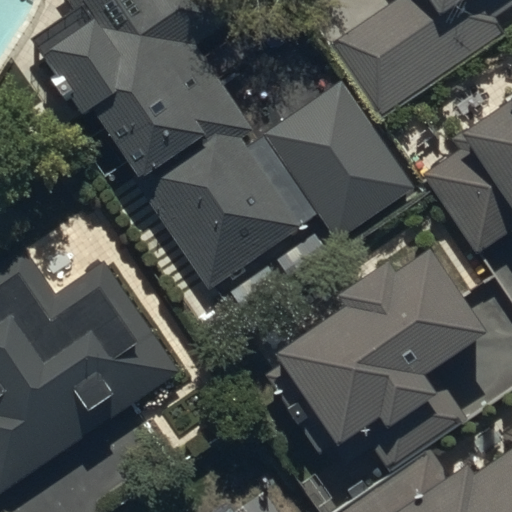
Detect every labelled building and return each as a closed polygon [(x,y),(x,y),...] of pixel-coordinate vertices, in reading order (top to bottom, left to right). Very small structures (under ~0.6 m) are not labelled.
[(233,30),(212,0),(62,0),(77,20),(29,53),(83,133),(91,127),(207,297),(317,223),(261,140),(255,144),(195,56),(233,30)] [(511,0),(411,0),(328,55),(376,128),(503,45),(495,32),(511,20),(511,0)] [(342,83),(266,134),(339,240),(414,189),(342,83)] [(511,116),(457,154),(463,162),(423,189),(476,266),(511,241),(511,116)] [(0,501),(178,385),(104,271),(55,303),(25,257),(0,272),(0,501)] [(395,278),(387,267),(334,306),(341,316),(269,366),(333,455),(364,433),(393,473),(426,449),(469,418),(446,386),(429,399),(420,386),(482,341),(422,258),(395,278)] [(425,450),(392,474),(340,511),(511,511),(511,453),(471,483),(464,473),(449,484),(425,450)]
